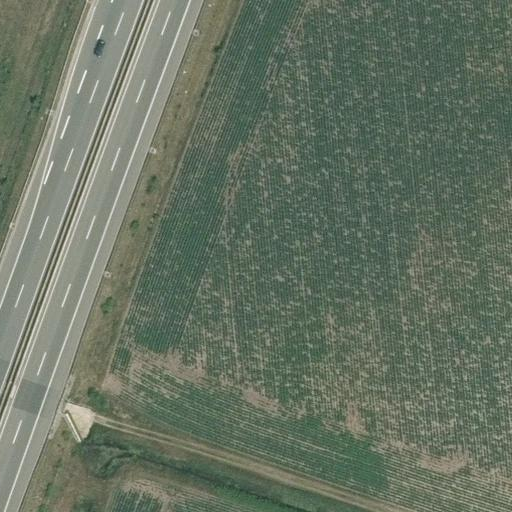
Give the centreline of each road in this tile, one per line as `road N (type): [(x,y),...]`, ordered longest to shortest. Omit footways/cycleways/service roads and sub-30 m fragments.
road 1 (motorway): [(0,483),(177,0)]
road 2 (track): [(0,389),(380,511)]
road 3 (motorway): [(121,0),(0,349)]
